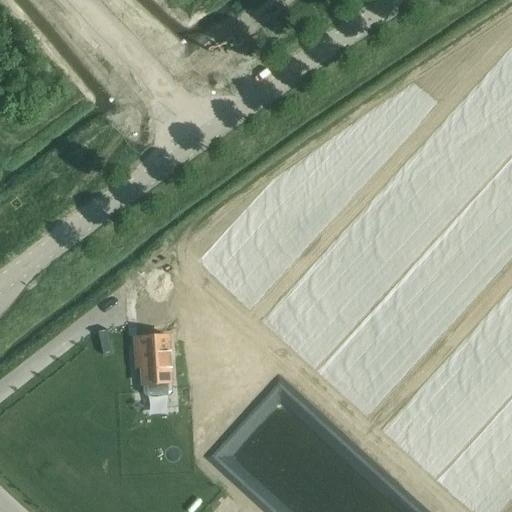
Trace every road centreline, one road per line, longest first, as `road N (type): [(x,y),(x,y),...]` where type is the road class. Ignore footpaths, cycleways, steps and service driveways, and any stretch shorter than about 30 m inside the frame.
road 1 (tertiary): [(0,285),(200,140)]
road 2 (tertiary): [(200,140),(402,0)]
